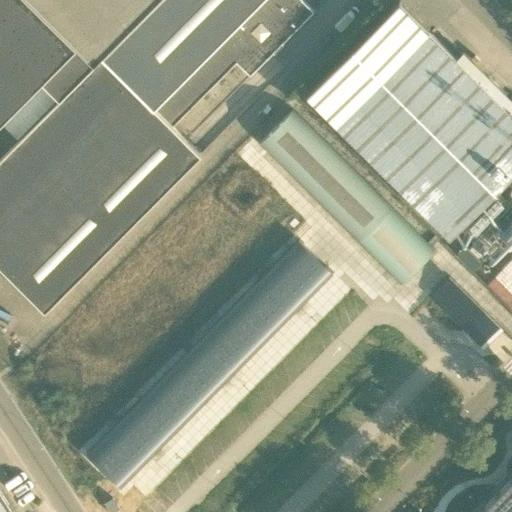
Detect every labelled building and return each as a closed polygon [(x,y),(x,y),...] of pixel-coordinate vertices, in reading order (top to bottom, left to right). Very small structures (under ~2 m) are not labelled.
[(0,0),(0,124),(41,83),(59,100),(95,63),(31,0),(0,0)] [(251,73),(314,10),(303,0),(158,0),(95,63),(59,100),(0,158),(0,267),(45,311),(201,155),(172,125),(237,60),(251,73)] [(31,0),(95,63),(158,0),(31,0)] [(306,94),(492,279),(511,259),(511,112),(399,1),(306,94)] [(435,251),(293,106),(258,142),(401,283),(435,251)] [(301,237),(86,453),(121,487),(334,270),(301,237)] [(485,306),(451,273),(431,295),(465,328),(473,320),(485,306)] [(511,511),(511,484),(485,511),(511,511)]
